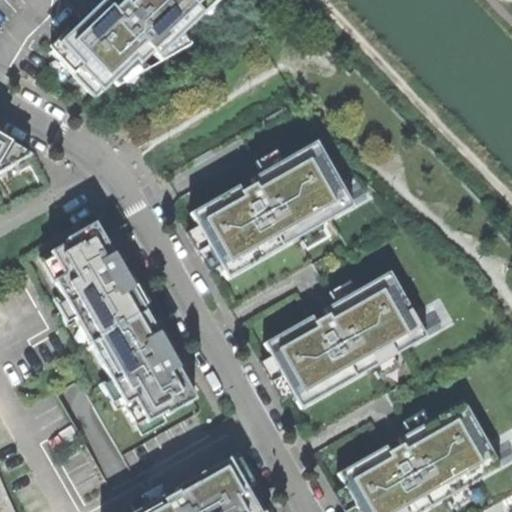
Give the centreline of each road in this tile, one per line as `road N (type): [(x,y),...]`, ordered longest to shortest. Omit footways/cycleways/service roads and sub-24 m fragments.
road 1 (residential): [(0,96),(112,162),(310,511)]
road 2 (track): [(320,0),(511,199)]
